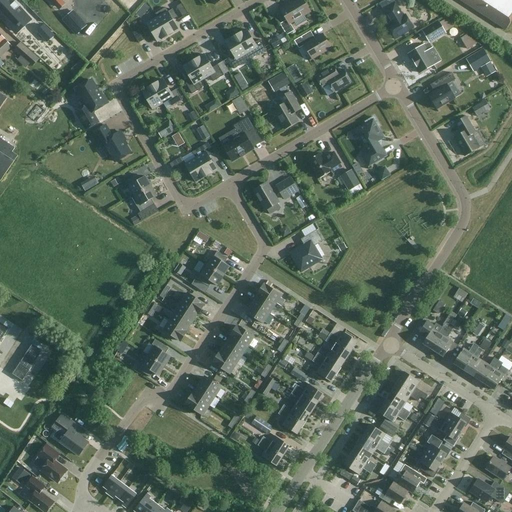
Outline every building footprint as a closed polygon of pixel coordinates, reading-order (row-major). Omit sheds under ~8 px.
[(0,0),(0,16),(11,29),(26,15),(12,0),(0,0)] [(119,11),(123,5),(116,0),(107,0),(106,2),(119,11)] [(280,24),(287,35),(295,30),(290,23),(310,12),(302,0),(296,0),(288,5),(288,4),(281,8),(287,19),(280,24)] [(511,0),(460,0),(506,30),(511,20),(511,0)] [(395,2),(383,10),(391,23),(387,25),(395,39),(414,28),(405,14),(403,15),(395,2)] [(188,14),(182,3),(177,6),(183,17),(188,14)] [(157,18),(168,36),(174,32),(178,29),(173,19),(177,17),(173,9),(168,12),(168,11),(157,18)] [(72,12),(63,20),(76,34),(85,26),(72,12)] [(162,40),(168,36),(157,18),(147,24),(157,42),(162,39),(162,40)] [(450,23),(449,24),(446,20),(442,23),(447,30),(453,27),(450,23)] [(423,31),(430,43),(446,33),(439,21),(423,31)] [(47,42),(54,35),(44,24),(37,31),(47,42)] [(144,40),(138,29),(133,32),(139,43),(144,40)] [(242,31),(236,35),(248,55),(250,59),(261,53),(266,50),(260,39),(255,42),(252,38),(247,29),(242,32),(242,31)] [(0,57),(12,47),(0,33),(0,57)] [(270,41),(274,48),(289,40),(285,33),(270,41)] [(331,48),(323,34),(311,41),(306,33),(294,41),(299,48),(304,45),(312,59),(331,48)] [(470,33),(462,38),(470,49),(478,43),(470,33)] [(230,39),(226,42),(230,49),(233,55),(228,58),(234,69),(239,66),(245,63),(250,59),(248,55),(236,35),(230,39)] [(14,51),(33,67),(39,59),(20,43),(14,51)] [(420,73),(441,60),(433,47),(428,50),(424,44),(409,54),(420,73)] [(475,58),(481,67),(486,77),(496,71),(484,52),(475,58)] [(194,60),(204,78),(210,75),(214,81),(224,75),(218,64),(213,67),(205,54),(200,57),(200,56),(194,60)] [(199,82),(204,78),(194,60),(188,64),(183,67),(191,80),(186,83),(192,94),(202,88),(199,82)] [(351,82),(343,69),(338,73),(334,66),(316,76),(323,88),(329,84),(334,92),(351,82)] [(270,80),(276,92),(293,83),(287,72),(270,80)] [(429,95),(437,109),(455,98),(447,84),(456,79),(451,72),(438,80),(442,87),(429,95)] [(249,79),(253,85),(263,80),(259,74),(249,79)] [(152,85),(163,103),(169,99),(172,106),(183,99),(176,89),(171,92),(163,79),(159,81),(158,81),(152,85)] [(86,106),(76,112),(86,129),(98,122),(92,112),(108,103),(104,95),(102,97),(92,80),(76,89),(86,106)] [(304,83),(298,86),(304,97),(311,93),(304,83)] [(152,109),(163,103),(152,85),(146,88),(146,89),(142,91),(152,109)] [(224,95),(228,101),(238,95),(235,89),(224,95)] [(302,110),(291,91),(279,98),(283,104),(272,111),(277,120),(278,119),(284,129),(298,121),(294,114),(302,110)] [(0,181),(0,182),(16,157),(18,155),(16,154),(12,152),(15,148),(0,137),(0,109),(7,98),(0,93),(0,181)] [(232,101),(240,114),(248,109),(240,96),(232,101)] [(472,107),(477,116),(486,111),(485,109),(489,107),(486,100),(472,107)] [(205,108),(208,113),(219,107),(215,102),(205,108)] [(192,121),(198,118),(194,111),(188,115),(192,121)] [(362,154),(369,165),(386,155),(377,141),(383,137),(377,126),(379,125),(374,116),(365,122),(367,124),(356,130),(368,151),(362,154)] [(475,132),(466,116),(455,122),(462,133),(454,138),(465,156),(484,144),(476,131),(475,132)] [(241,135),(223,146),(232,161),(253,148),(247,137),(256,132),(249,118),(235,126),(241,135)] [(156,128),(162,139),(176,131),(169,120),(156,128)] [(106,125),(93,132),(101,145),(104,144),(110,155),(111,154),(116,162),(130,153),(123,141),(125,140),(120,132),(112,136),(106,125)] [(209,137),(202,126),(199,128),(205,139),(209,137)] [(193,153),(196,158),(207,176),(213,173),(212,172),(217,169),(210,157),(215,154),(209,144),(193,153)] [(324,158),(320,153),(308,160),(319,178),(331,171),(330,169),(340,163),(334,152),(324,158)] [(170,163),(174,170),(185,164),(181,157),(170,163)] [(200,180),(207,176),(196,158),(185,164),(196,182),(200,179),(200,180)] [(358,163),(352,166),(355,171),(360,168),(358,163)] [(390,174),(385,167),(377,171),(382,179),(390,174)] [(340,177),(349,191),(353,189),(360,184),(356,177),(352,170),(340,177)] [(135,195),(151,186),(145,176),(140,179),(137,174),(126,181),(135,195)] [(87,191),(100,183),(96,176),(83,184),(87,191)] [(119,177),(111,182),(113,187),(122,182),(119,177)] [(277,186),(284,198),(298,190),(291,178),(277,186)] [(278,202),(267,183),(255,190),(266,209),(267,209),(270,214),(280,208),(277,203),(278,202)] [(151,186),(135,195),(132,197),(140,212),(154,204),(152,199),(157,196),(151,186)] [(139,215),(131,219),(134,225),(143,221),(139,215)] [(282,231),(285,236),(292,232),(289,227),(282,231)] [(291,253),(300,268),(301,271),(311,265),(313,265),(317,262),(318,261),(321,259),(314,246),(323,241),(316,230),(301,239),(304,245),(291,253)] [(209,237),(199,231),(194,240),(200,244),(203,240),(206,242),(209,237)] [(338,245),(341,251),(347,248),(344,242),(338,245)] [(208,266),(223,276),(229,267),(224,263),(228,258),(217,252),(208,266)] [(180,260),(185,263),(190,256),(185,253),(180,260)] [(223,276),(208,266),(205,264),(195,278),(209,287),(212,282),(217,285),(223,276)] [(259,294),(275,305),(276,303),(281,306),(285,300),(280,297),(281,295),(265,284),(258,294),(259,294)] [(467,294),(459,288),(456,293),(465,298),(467,294)] [(182,303),(197,313),(198,314),(205,304),(188,293),(182,303)] [(253,303),(269,314),(275,305),(259,294),(253,303)] [(176,312),(192,322),(197,313),(182,303),(176,312)] [(268,325),(273,317),(269,314),(253,303),(247,312),(263,323),(264,322),(268,325)] [(467,312),(461,309),(457,314),(463,318),(467,312)] [(186,331),(192,322),(176,312),(170,320),(186,331)] [(503,330),(511,318),(506,314),(502,319),(503,319),(498,327),(503,330)] [(187,331),(186,331),(170,320),(164,330),(180,341),(187,331)] [(474,334),(481,323),(476,320),(469,330),(474,334)] [(148,328),(155,333),(160,326),(152,321),(148,328)] [(258,330),(261,325),(255,321),(252,326),(258,330)] [(448,327),(443,324),(438,332),(433,329),(435,326),(427,321),(419,333),(426,338),(423,343),(433,350),(443,335),(448,327)] [(0,322),(0,341),(9,328),(0,322)] [(232,336),(248,346),(255,335),(238,324),(231,335),(232,336)] [(443,335),(433,350),(443,357),(453,342),(447,338),(450,333),(452,330),(451,330),(448,327),(443,335)] [(358,341),(343,331),(339,337),(331,332),(328,337),(351,351),(358,341)] [(226,345),(242,355),(248,346),(232,336),(226,345)] [(344,361),(351,351),(328,337),(325,341),(333,346),(329,352),(344,361)] [(149,356),(164,366),(171,356),(166,353),(169,348),(155,339),(152,344),(155,346),(149,356)] [(480,347),(486,351),(491,343),(484,339),(480,347)] [(501,345),(506,349),(510,342),(505,339),(501,345)] [(32,344),(12,374),(22,381),(43,351),(32,344)] [(464,370),(479,347),(474,344),(469,352),(463,348),(453,363),(464,370)] [(236,364),(242,355),(226,345),(220,353),(236,364)] [(474,376),(484,361),(478,358),(483,350),(479,347),(464,370),(474,376)] [(338,371),(344,361),(329,352),(326,357),(318,352),(315,357),(338,371)] [(236,364),(220,353),(213,362),(230,373),(236,364)] [(292,365),(296,360),(287,354),(284,360),(292,365)] [(158,375),(164,366),(149,356),(140,370),(150,377),(153,372),(158,375)] [(331,382),(338,371),(315,357),(312,361),(320,366),(316,372),(331,382)] [(484,383),(499,360),(494,357),(489,365),(484,361),(474,376),(484,383)] [(499,360),(484,383),(494,390),(504,375),(506,376),(510,370),(502,365),(503,363),(499,360)] [(291,373),(304,382),(308,376),(295,367),(291,373)] [(398,382),(421,397),(425,399),(428,395),(416,387),(420,381),(405,371),(398,382)] [(270,376),(265,384),(271,388),(276,381),(270,376)] [(199,385),(215,396),(221,387),(205,377),(199,385)] [(418,401),(421,397),(398,382),(391,392),(406,402),(410,396),(418,401)] [(265,384),(260,391),(266,396),(271,388),(265,384)] [(294,389),(317,404),(323,394),(308,384),(305,390),(297,385),(294,389)] [(210,404),(215,396),(199,385),(194,394),(210,404)] [(310,414),(317,404),(294,389),(291,393),(299,399),(295,404),(310,414)] [(403,407),(406,402),(391,392),(385,402),(408,417),(410,412),(403,407)] [(210,404),(194,394),(193,393),(186,404),(203,415),(210,404)] [(435,406),(440,409),(444,403),(439,399),(435,406)] [(408,417),(385,402),(378,412),(386,417),(393,422),(397,416),(405,421),(408,417)] [(304,424),(310,414),(295,404),(291,410),(284,405),(281,409),(304,424)] [(297,434),(304,424),(281,409),(278,414),(286,419),(282,425),(297,434)] [(445,421),(461,431),(466,423),(467,424),(471,418),(461,412),(458,417),(450,412),(445,421)] [(429,413),(422,424),(428,427),(435,417),(429,413)] [(78,454),(87,442),(77,434),(80,429),(61,415),(52,427),(65,437),(61,442),(78,454)] [(252,423),(268,434),(273,427),(257,416),(252,423)] [(386,417),(382,423),(395,431),(398,426),(393,422),(386,417)] [(444,422),(442,420),(439,421),(436,425),(437,427),(440,429),(439,430),(446,435),(443,440),(453,446),(457,441),(455,440),(461,431),(445,421),(444,422)] [(382,423),(378,429),(392,438),(396,432),(382,423)] [(370,424),(364,434),(379,444),(387,449),(389,445),(388,444),(392,438),(378,429),(370,424)] [(237,440),(240,435),(234,432),(231,437),(237,440)] [(364,434),(357,444),(372,454),(376,448),(384,454),(387,449),(379,444),(364,434)] [(441,443),(442,442),(432,435),(427,442),(431,444),(425,453),(441,463),(446,454),(448,455),(451,450),(441,443)] [(260,441),(283,456),(290,445),(275,436),(271,442),(263,436),(260,441)] [(503,447),(511,453),(511,458),(511,460),(511,437),(510,436),(503,447)] [(276,466),(283,456),(260,441),(257,445),(265,450),(261,456),(276,466)] [(396,447),(401,451),(404,445),(399,442),(396,447)] [(408,446),(419,453),(420,450),(410,443),(408,446)] [(368,460),(372,454),(357,444),(351,455),(374,469),(376,465),(368,460)] [(38,456),(40,457),(47,462),(41,470),(58,483),(60,480),(61,481),(64,480),(67,477),(66,474),(65,473),(67,470),(54,461),(59,454),(46,445),(38,456)] [(435,471),(441,463),(425,453),(419,462),(423,464),(420,469),(433,478),(437,472),(435,471)] [(371,474),(374,469),(351,455),(344,465),(359,475),(363,469),(371,474)] [(486,468),(503,480),(511,468),(493,457),(486,468)] [(384,475),(390,466),(385,463),(379,472),(384,475)] [(427,478),(420,474),(415,471),(405,464),(399,473),(403,476),(398,483),(399,483),(397,485),(402,489),(403,486),(409,490),(413,492),(420,481),(423,483),(427,478)] [(20,467),(12,478),(20,484),(23,480),(25,482),(31,475),(20,467)] [(340,474),(349,480),(352,476),(343,470),(340,474)] [(151,476),(142,471),(139,476),(147,482),(151,476)] [(110,495),(120,482),(112,475),(103,487),(108,490),(106,492),(110,495)] [(44,511),(46,511),(55,502),(41,492),(45,486),(33,476),(25,486),(34,492),(28,500),(44,511)] [(356,484),(357,485),(360,480),(358,478),(354,476),(352,478),(350,481),(356,484)] [(491,487),(478,479),(470,491),(486,502),(491,495),(503,503),(510,492),(495,482),(491,487)] [(120,499),(128,488),(120,482),(110,495),(114,498),(115,496),(120,499)] [(402,489),(397,485),(393,483),(388,490),(385,488),(379,497),(390,503),(393,498),(401,503),(407,492),(409,490),(403,486),(402,489)] [(128,488),(120,499),(124,502),(122,505),(126,508),(137,494),(128,488)] [(174,504),(180,496),(175,492),(169,500),(174,504)] [(151,511),(157,504),(149,498),(151,496),(147,493),(134,510),(136,511),(151,511)] [(359,500),(356,505),(366,511),(367,511),(395,511),(397,511),(381,501),(376,509),(371,505),(370,506),(359,500)] [(180,509),(183,511),(186,511),(191,506),(186,502),(180,509)] [(483,511),(485,510),(473,502),(470,507),(463,503),(457,511),(483,511)]
